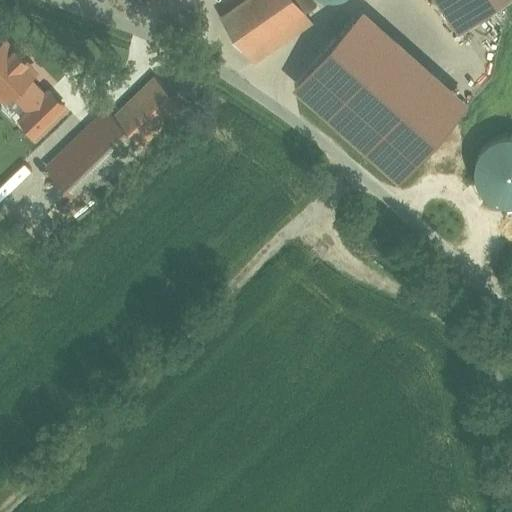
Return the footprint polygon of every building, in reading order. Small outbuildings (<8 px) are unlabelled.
[(313,0),(245,0),(222,16),(255,62),(314,21),(307,11),(317,5),(313,0)] [(506,0),(438,0),(461,32),(506,0)] [(469,94),(364,5),(297,83),(401,172),(469,94)] [(23,118),(44,137),(73,104),(40,75),(45,69),(11,39),(0,50),(0,90),(14,103),(19,98),(31,108),(23,118)] [(109,108),(49,166),(85,204),(145,145),(144,144),(185,104),(158,76),(117,116),(109,108)] [(483,187),(491,195),(500,199),(511,201),(511,200),(511,134),(503,135),(493,139),(484,146),(478,156),(476,167),(478,178),(483,187)]
